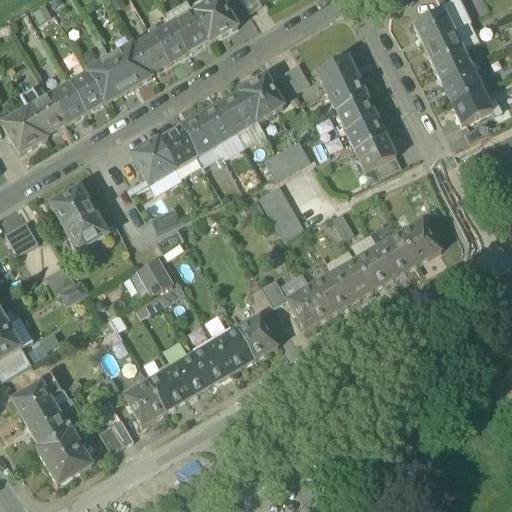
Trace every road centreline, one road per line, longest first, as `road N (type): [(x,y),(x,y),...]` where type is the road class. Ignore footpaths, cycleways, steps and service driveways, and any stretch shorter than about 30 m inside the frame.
road 1 (residential): [(79,511),(493,267),(353,0)]
road 2 (residential): [(0,203),(341,0)]
